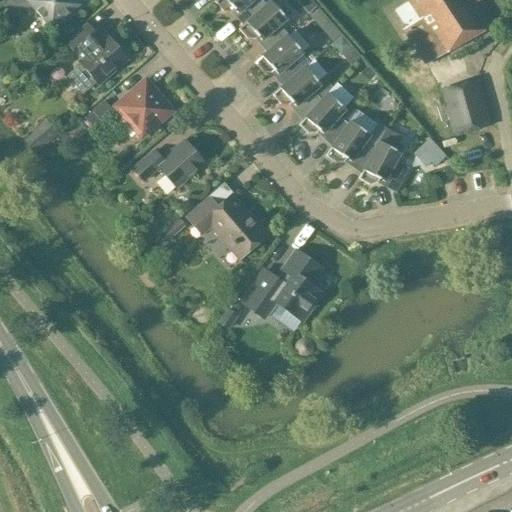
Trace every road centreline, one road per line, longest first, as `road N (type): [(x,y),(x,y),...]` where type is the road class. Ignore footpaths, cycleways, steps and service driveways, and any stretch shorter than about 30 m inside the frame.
road 1 (residential): [(511,204),(370,229),(326,219),(128,0)]
road 2 (secondary): [(93,511),(0,345)]
